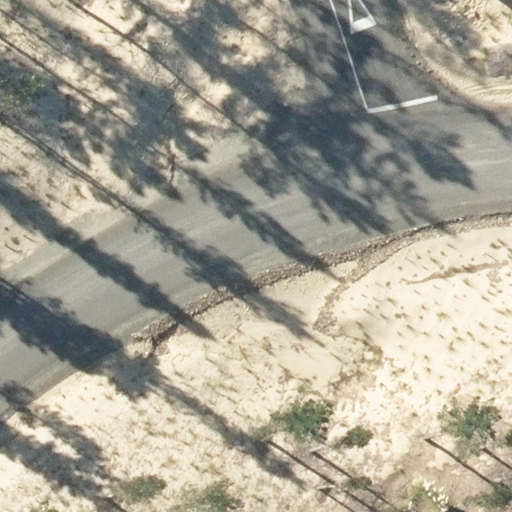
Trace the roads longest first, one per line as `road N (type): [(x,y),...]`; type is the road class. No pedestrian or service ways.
road 1 (unclassified): [(507,170),(155,260),(0,348)]
road 2 (residential): [(507,170),(411,0)]
